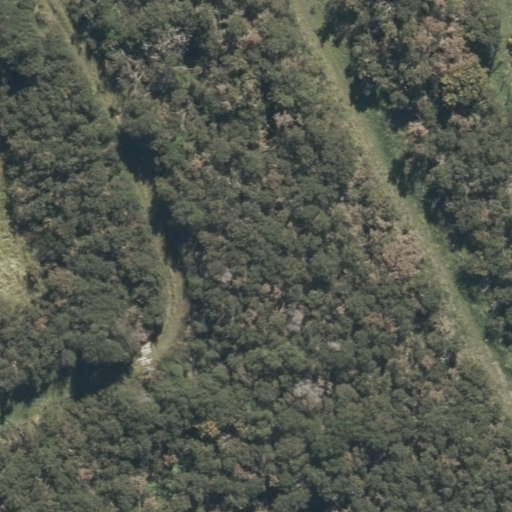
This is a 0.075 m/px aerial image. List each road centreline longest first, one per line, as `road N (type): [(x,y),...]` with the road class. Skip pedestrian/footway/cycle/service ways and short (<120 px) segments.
road 1 (track): [(52,0),(125,131),(158,212),(175,299),(157,350),(86,392),(0,428)]
road 2 (track): [(303,0),(511,389)]
